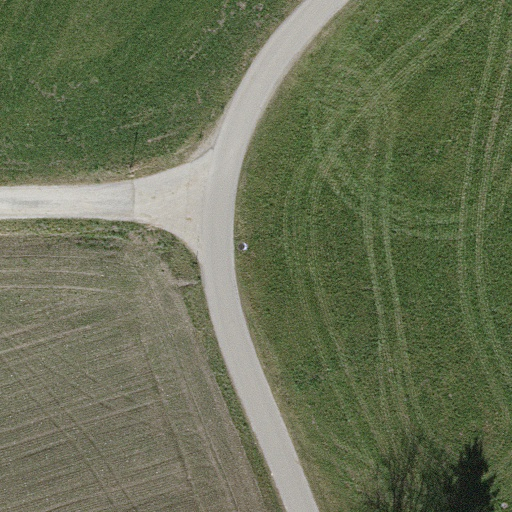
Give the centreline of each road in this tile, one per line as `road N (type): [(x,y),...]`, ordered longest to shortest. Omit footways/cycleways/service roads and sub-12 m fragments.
road 1 (unclassified): [(323,0),(249,95),(212,207),(214,283),(231,346),(297,511)]
road 2 (track): [(0,204),(129,199),(212,207)]
